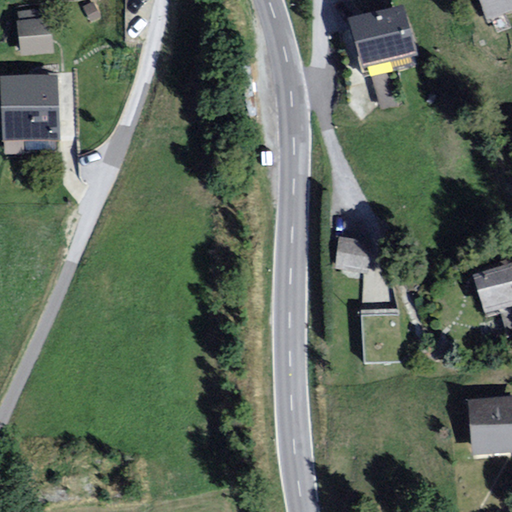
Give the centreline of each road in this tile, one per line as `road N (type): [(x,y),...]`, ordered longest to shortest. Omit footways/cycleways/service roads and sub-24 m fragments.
road 1 (secondary): [(269,0),(291,95),(291,408),(305,511)]
road 2 (unclassified): [(161,0),(140,92),(0,427)]
